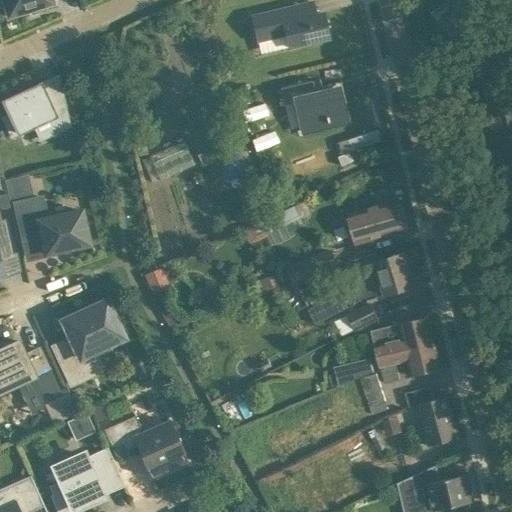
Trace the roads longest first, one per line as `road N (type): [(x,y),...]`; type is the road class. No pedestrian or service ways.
road 1 (unclassified): [(387,0),(508,511)]
road 2 (residential): [(0,58),(131,0)]
